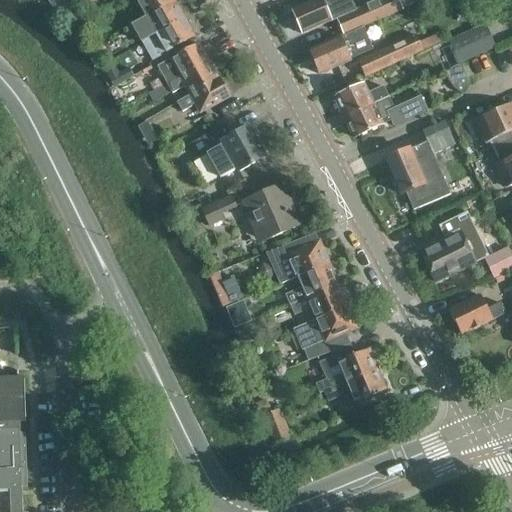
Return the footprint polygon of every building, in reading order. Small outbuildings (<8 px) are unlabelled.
[(48,0),(60,18),(75,7),(70,0),(48,0)] [(176,2),(174,0),(135,0),(141,8),(146,18),(174,3),(176,2)] [(331,22),(325,8),(336,3),(334,0),(317,0),(292,11),(296,22),(295,25),(298,31),(301,32),(302,35),(331,22)] [(403,12),(411,8),(407,0),(380,0),(336,19),(344,37),(360,30),(403,12)] [(407,0),(411,8),(429,0),(407,0)] [(144,43),(184,20),(180,13),(181,11),(178,6),(175,5),(174,3),(146,18),(152,29),(149,31),(148,28),(138,33),(144,43)] [(102,26),(96,14),(78,24),(84,36),(102,26)] [(194,39),(193,36),(193,33),(191,28),(188,27),(184,20),(144,43),(148,52),(158,47),(157,44),(160,42),(166,54),(194,39)] [(490,36),(485,26),(449,42),(459,64),(495,47),(490,36)] [(350,62),(343,43),(348,41),(351,47),(364,41),(360,30),(344,37),(309,52),(314,63),(313,66),(315,71),(318,72),(319,75),(350,62)] [(440,33),(418,43),(422,52),(444,43),(440,33)] [(366,77),(413,57),(422,52),(418,43),(415,37),(359,62),(366,77)] [(180,79),(208,63),(204,56),(205,54),(202,48),(199,48),(198,45),(170,60),(175,69),(162,76),(167,86),(180,79)] [(218,81),(217,79),(218,76),(215,71),(212,70),(208,63),(180,79),(167,86),(172,95),(185,88),(190,96),(218,81)] [(467,86),(459,67),(459,66),(444,73),(446,77),(448,81),(450,84),(454,89),(457,92),(461,94),(467,86)] [(164,88),(160,79),(150,84),(155,93),(164,88)] [(230,98),(220,81),(220,80),(218,81),(190,96),(177,103),(183,113),(195,106),(200,115),(230,98)] [(345,119),(388,99),(383,88),(368,94),(364,85),(335,99),(337,103),(337,105),(339,110),(341,110),(345,119)] [(154,103),(168,95),(164,88),(155,93),(150,96),(154,103)] [(394,127),(427,112),(420,97),(394,110),(388,99),(345,119),(349,127),(348,129),(351,134),(352,134),(354,138),(391,121),(394,127)] [(511,104),(500,110),(477,121),(487,144),(490,142),(495,153),(511,145),(511,104)] [(451,137),(444,122),(422,132),(425,137),(427,143),(429,147),(451,137)] [(265,159),(248,128),(233,136),(226,125),(202,138),(210,153),(206,155),(220,180),(238,170),(240,173),(265,159)] [(424,186),(405,194),(413,211),(450,195),(434,157),(455,147),(454,143),(451,137),(429,147),(427,143),(409,151),(425,145),(429,154),(413,161),(424,186)] [(424,186),(413,161),(429,154),(425,145),(409,151),(387,160),(402,196),(405,194),(424,186)] [(511,145),(495,153),(500,164),(497,166),(507,189),(511,186),(511,145)] [(477,189),(472,176),(449,186),(454,198),(477,189)] [(302,226),(294,208),(290,209),(281,187),(247,201),(265,242),(302,226)] [(222,213),(242,204),(237,193),(201,209),(210,228),(226,220),(222,213)] [(475,264),(467,248),(480,242),(473,228),(460,234),(421,253),(436,283),(475,264)] [(328,265),(324,256),(325,253),(323,248),(320,247),(319,243),(289,256),(294,267),(276,275),(280,285),(298,278),(328,265)] [(511,267),(511,260),(507,251),(497,256),(496,253),(485,259),(492,274),(494,277),(510,269),(511,267)] [(337,286),(333,277),(334,274),(332,269),(329,268),(328,265),(298,278),(303,290),(296,293),(296,292),(286,296),(290,306),(337,286)] [(346,306),(346,302),(344,296),(341,295),(337,286),(290,306),(294,317),(312,309),(317,320),(346,307),(346,306)] [(461,336),(506,315),(501,304),(487,310),(480,296),(449,311),(461,336)] [(251,323),(243,305),(232,310),(239,328),(251,323)] [(354,325),(355,323),(353,318),(350,317),(346,307),(317,320),(299,327),(303,338),(321,331),(326,342),(345,333),(356,329),(354,325)] [(350,345),(345,333),(326,342),(330,354),(350,345)] [(355,357),(350,345),(330,354),(335,365),(338,364),(355,357)] [(376,370),(373,363),(374,360),(372,355),(370,354),(368,351),(355,357),(338,364),(344,378),(347,384),(379,370),(378,369),(376,370)] [(384,388),(385,386),(383,381),(380,380),(377,373),(379,372),(379,370),(347,384),(350,390),(356,404),(385,391),(384,388)] [(347,384),(344,378),(340,379),(339,376),(325,381),(329,391),(347,384)] [(27,488),(25,434),(20,434),(20,424),(26,423),(24,379),(0,379),(0,511),(23,511),(22,488),(27,488)] [(348,395),(346,391),(350,390),(347,384),(329,391),(324,393),(329,403),(334,401),(348,395)] [(291,438),(279,409),(261,417),(272,446),(291,438)]
